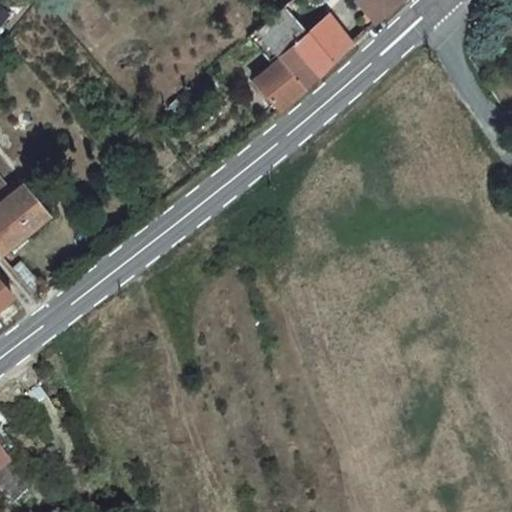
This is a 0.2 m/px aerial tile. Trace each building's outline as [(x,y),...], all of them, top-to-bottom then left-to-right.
[(382,17),(401,0),(370,0),(372,1),(366,7),(377,21),(382,17)] [(308,29),(282,1),(256,24),(283,53),(308,29)] [(0,24),(11,12),(0,2),(0,24)] [(314,35),(335,59),(357,39),(336,16),(314,35)] [(318,75),(335,59),(314,35),(308,29),(283,53),(309,82),(318,75)] [(309,82),(283,53),(258,76),(283,104),(309,82)] [(0,248),(3,253),(52,211),(27,180),(17,188),(7,175),(0,180),(0,248)] [(0,307),(16,295),(0,277),(0,307)] [(13,462),(0,443),(0,511),(32,481),(13,462)]
